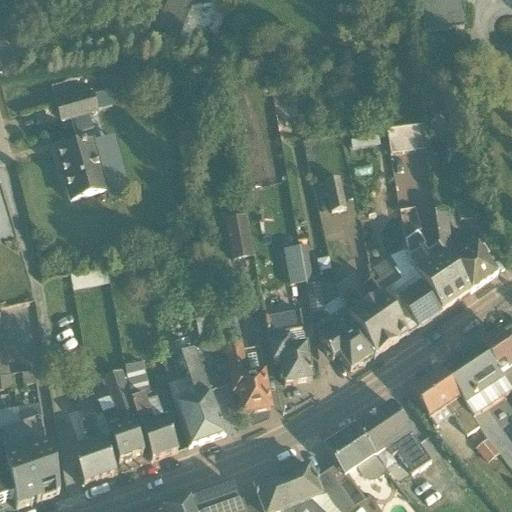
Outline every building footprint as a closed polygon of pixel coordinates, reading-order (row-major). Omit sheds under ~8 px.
[(188,46),(205,10),(203,0),(168,0),(154,33),(188,46)] [(422,0),(425,34),(464,30),(461,0),(422,0)] [(91,98),(57,107),(61,124),(95,115),(91,98)] [(93,145),(55,156),(68,204),(107,193),(93,145)] [(345,213),(338,181),(323,185),(330,216),(345,213)] [(472,219),(467,199),(454,203),(459,222),(472,219)] [(495,276),(471,241),(454,252),(448,241),(444,213),(433,215),(436,243),(438,248),(447,264),(469,295),(495,276)] [(244,218),(223,222),(231,264),(252,260),(244,218)] [(440,315),(469,295),(447,264),(432,274),(413,247),(405,253),(407,266),(440,315)] [(350,375),(373,360),(338,301),(323,311),(318,287),(313,288),(304,248),(297,250),(303,286),(308,311),(313,336),(331,362),(337,358),(350,375)] [(281,253),(288,288),(303,286),(297,250),(281,253)] [(406,338),(440,315),(407,266),(405,253),(371,272),(378,282),(371,287),(406,338)] [(108,287),(105,271),(69,278),(72,294),(108,287)] [(373,360),(406,338),(371,287),(360,293),(351,280),(335,290),(338,301),(373,360)] [(131,298),(149,295),(145,281),(128,284),(131,298)] [(213,304),(192,308),(200,350),(222,346),(217,324),(213,304)] [(310,384),(297,315),(263,321),(272,368),(279,367),(283,389),(310,384)] [(258,351),(242,354),(234,320),(217,324),(222,346),(225,357),(229,380),(227,380),(231,399),(238,398),(242,417),(268,412),(262,375),(258,351)] [(0,392),(12,391),(10,378),(9,378),(0,324),(0,392)] [(511,360),(496,337),(477,350),(510,396),(511,398),(511,360)] [(477,350),(439,376),(472,423),(510,396),(477,350)] [(224,439),(193,352),(179,357),(186,381),(166,388),(188,452),(224,439)] [(150,465),(175,456),(156,401),(152,402),(140,365),(122,369),(127,393),(150,465)] [(20,390),(34,387),(32,375),(18,377),(20,390)] [(109,440),(117,465),(121,464),(124,466),(129,465),(131,461),(142,457),(132,426),(136,424),(127,393),(120,375),(102,382),(109,400),(96,405),(100,418),(94,420),(102,442),(109,440)] [(477,432),(472,423),(439,376),(410,395),(435,431),(452,420),(466,440),(477,432)] [(94,420),(79,377),(72,380),(86,421),(83,422),(91,447),(71,454),(82,489),(114,477),(102,442),(94,420)] [(37,406),(0,414),(0,448),(1,455),(11,501),(16,511),(17,511),(53,500),(37,406)] [(388,406),(353,432),(374,461),(385,454),(389,459),(395,455),(411,478),(430,464),(388,406)] [(386,477),(374,461),(353,432),(323,453),(336,470),(327,478),(352,511),(376,511),(370,502),(366,506),(349,484),(357,477),(367,491),(386,477)] [(1,455),(0,455),(0,504),(11,501),(1,455)] [(352,511),(327,478),(315,485),(308,471),(280,481),(291,511),(352,511)] [(291,511),(280,481),(253,491),(255,502),(238,507),(240,511),(291,511)] [(240,511),(238,507),(231,487),(164,511),(240,511)]
